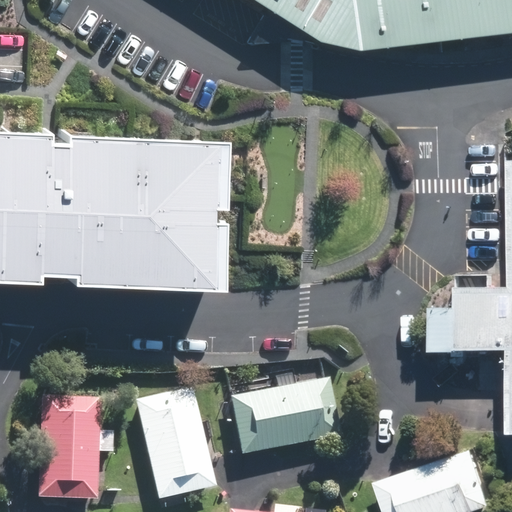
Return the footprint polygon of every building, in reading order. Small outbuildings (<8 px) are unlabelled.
[(511,0),(266,0),(318,32),(360,43),(511,24),(511,0)] [(0,282),(27,284),(26,274),(71,274),(70,284),(210,289),(209,231),(194,236),(198,209),(212,210),(213,149),(60,146),(59,162),(38,156),(0,150),(0,282)] [(504,357),(503,440),(511,440),(511,166),(506,166),(505,300),(432,300),(432,356),(504,357)] [(208,497),(182,394),(126,408),(153,511),(208,497)] [(318,396),(213,413),(222,470),(327,453),(318,396)] [(95,511),(97,405),(40,404),(37,510),(95,511)] [(482,511),(468,467),(367,500),(370,511),(482,511)]
